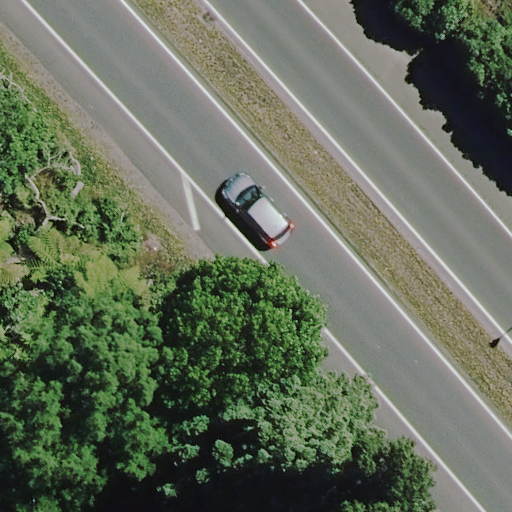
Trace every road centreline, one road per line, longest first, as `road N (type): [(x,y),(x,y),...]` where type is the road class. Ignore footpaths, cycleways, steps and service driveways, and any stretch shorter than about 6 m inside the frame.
road 1 (trunk): [(511,473),(85,0)]
road 2 (trunk): [(241,0),(511,303)]
